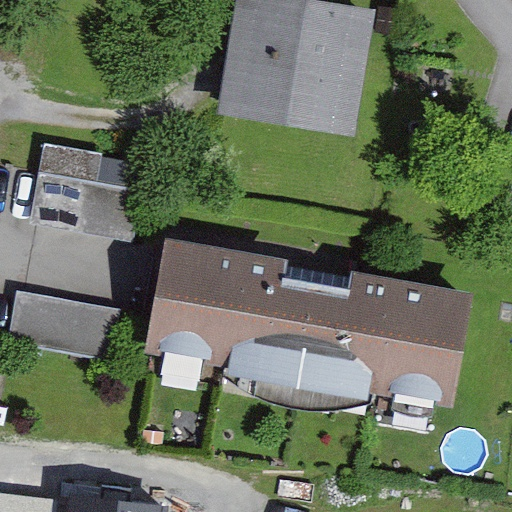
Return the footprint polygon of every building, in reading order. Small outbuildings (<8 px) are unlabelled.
[(389,15),(291,0),(261,0),(251,65),(243,115),(370,135),(389,15)] [(59,141),(54,171),(110,181),(115,152),(59,141)] [(45,216),(147,234),(155,189),(110,181),(54,171),(45,216)] [(486,301),(186,246),(168,344),(469,398),(486,301)] [(134,307),(32,288),(23,337),(125,356),(134,307)] [(71,511),(73,497),(0,488),(0,511),(71,511)] [(179,511),(179,510),(94,500),(92,511),(179,511)]
